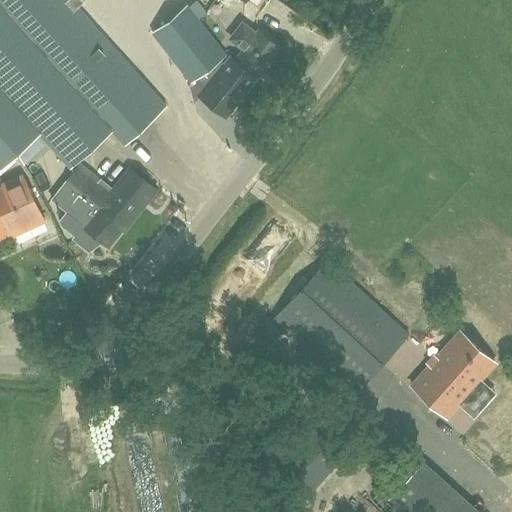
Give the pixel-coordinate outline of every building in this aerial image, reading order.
[(70,0),(0,0),(0,168),(30,142),(40,133),(47,141),(70,167),(112,129),(125,143),(166,105),(136,72),(96,28),(70,0)] [(189,4),(152,34),(190,83),(195,79),(207,88),(201,96),(226,116),(256,78),(250,73),(237,63),(229,58),(226,62),(224,66),(218,62),(222,58),(228,54),(200,18),(189,4)] [(237,63),(250,73),(256,65),(261,69),(278,47),(258,31),(255,34),(242,23),(230,38),(244,49),(240,53),(243,55),(237,63)] [(35,166),(50,185),(67,171),(51,152),(35,166)] [(79,164),(66,182),(52,200),(84,226),(83,227),(108,247),(122,229),(124,231),(157,189),(130,168),(109,195),(96,184),(99,180),(79,164)] [(14,236),(45,222),(23,175),(2,185),(3,188),(0,189),(0,240),(13,234),(14,236)] [(352,395),(408,335),(327,260),(271,320),(352,395)] [(430,365),(412,386),(425,398),(433,405),(447,417),(459,404),(464,397),(468,400),(483,383),(480,380),(495,363),(460,332),(437,357),(430,365)] [(305,497),(347,449),(309,416),(267,464),(305,497)]
